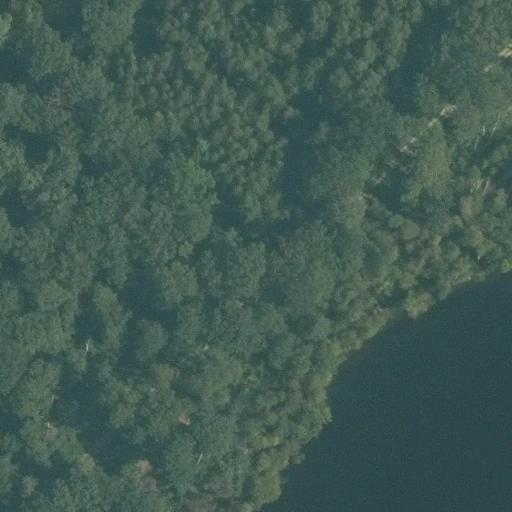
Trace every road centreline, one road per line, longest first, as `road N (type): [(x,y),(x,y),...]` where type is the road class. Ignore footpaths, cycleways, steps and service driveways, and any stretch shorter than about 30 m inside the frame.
road 1 (track): [(31,511),(511,49)]
road 2 (track): [(269,285),(47,54)]
